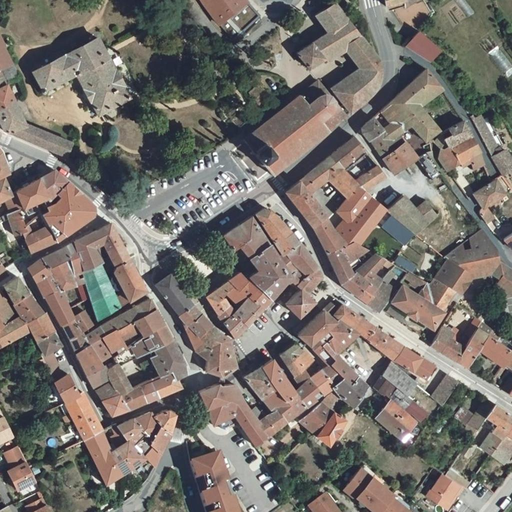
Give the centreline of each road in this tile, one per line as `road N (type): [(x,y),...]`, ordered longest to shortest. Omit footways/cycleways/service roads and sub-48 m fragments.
road 1 (residential): [(269,190),(309,237),(333,290),(511,405)]
road 2 (unclassified): [(18,267),(108,420),(191,391)]
road 3 (tertiary): [(269,190),(380,94),(385,49)]
road 4 (residential): [(385,49),(428,66),(496,173)]
road 5 (unclassified): [(153,246),(145,278),(194,364),(191,391)]
road 6 (residential): [(511,260),(437,164),(433,146)]
road 7 (tertiary): [(112,211),(62,166),(0,138)]
road 8 (tertiary): [(153,246),(182,243),(269,190)]
